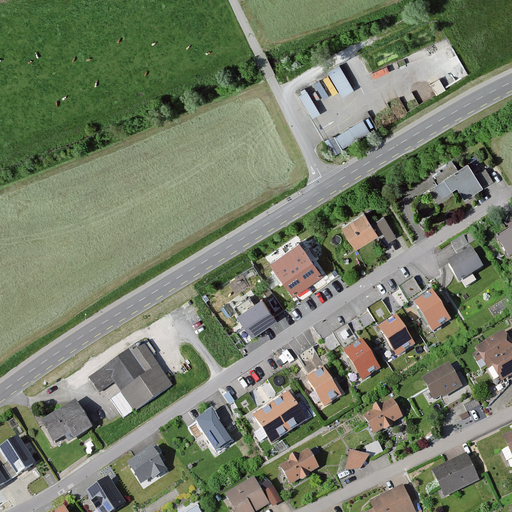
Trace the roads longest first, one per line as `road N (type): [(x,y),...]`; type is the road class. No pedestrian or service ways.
road 1 (residential): [(17,511),(511,195)]
road 2 (secondary): [(0,397),(327,189)]
road 3 (residential): [(306,511),(511,410)]
road 4 (secondary): [(327,189),(511,82)]
road 5 (unclassified): [(327,189),(232,0)]
